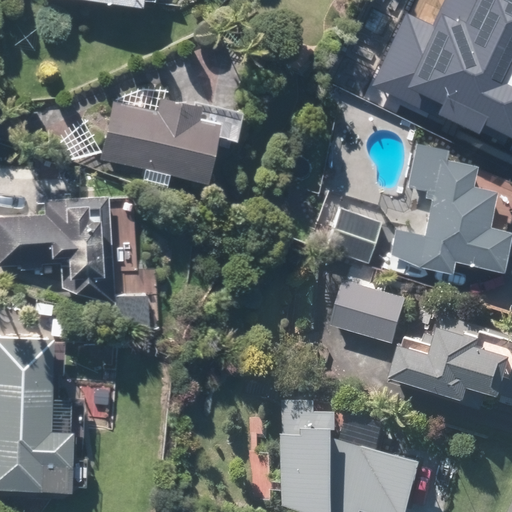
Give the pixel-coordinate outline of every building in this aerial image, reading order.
[(404,4),(369,78),(494,138),(500,126),(509,130),(511,123),(511,0),(435,0),(428,15),(404,4)] [(117,97),(106,156),(213,175),(224,117),(204,113),(206,101),(166,94),(164,106),(117,97)] [(396,226),(392,250),(421,262),(456,268),(458,256),(508,265),(511,243),(511,225),(494,223),(500,187),(476,183),(480,163),(449,157),(451,147),(417,141),(410,184),(429,187),(428,193),(434,194),(428,231),(396,226)] [(48,211),(0,213),(0,262),(64,260),(65,285),(117,301),(117,282),(112,194),(47,197),(48,211)] [(383,219),(342,205),(329,246),(370,259),(383,219)] [(412,294),(349,275),(336,320),(398,339),(412,294)] [(403,340),(394,376),(489,402),(494,384),(511,388),(511,329),(445,312),(439,334),(429,331),(427,337),(413,333),(411,342),(403,340)] [(60,332),(0,329),(0,335),(0,482),(75,486),(78,426),(56,425),(60,332)] [(296,430),(298,496),(367,511),(372,511),(375,499),(418,510),(432,451),(350,432),(349,405),(324,406),(323,395),(289,396),(290,430),(296,430)]
